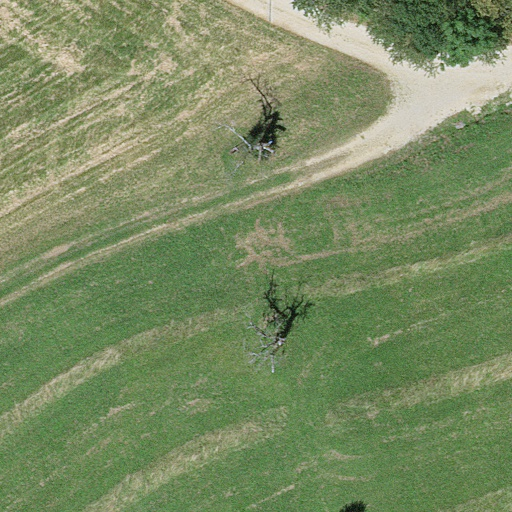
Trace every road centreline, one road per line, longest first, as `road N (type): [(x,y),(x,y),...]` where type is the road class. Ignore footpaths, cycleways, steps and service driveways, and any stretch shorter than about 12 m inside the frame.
road 1 (track): [(0,297),(41,270),(386,139),(446,73)]
road 2 (track): [(511,60),(446,73),(276,0)]
